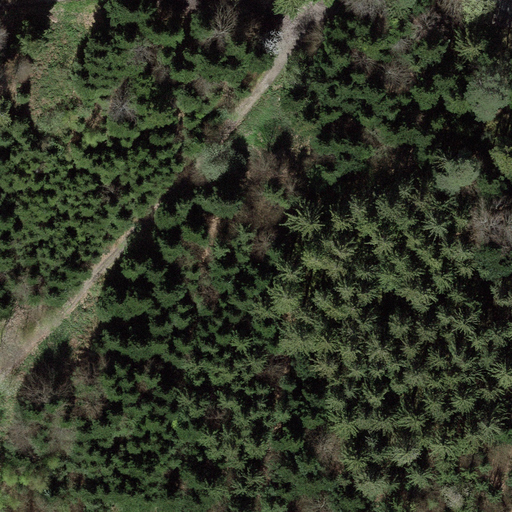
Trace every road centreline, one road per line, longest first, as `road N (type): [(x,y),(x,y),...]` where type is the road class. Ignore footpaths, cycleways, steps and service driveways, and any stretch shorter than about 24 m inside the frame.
road 1 (track): [(320,0),(0,2)]
road 2 (track): [(320,0),(511,19)]
